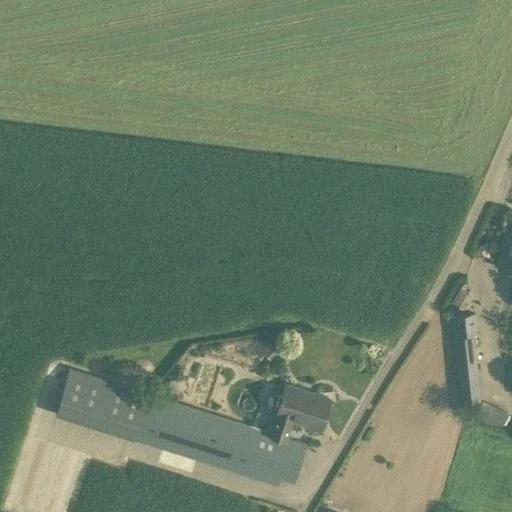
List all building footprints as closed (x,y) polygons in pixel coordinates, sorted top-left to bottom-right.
[(498,265),(511,270),(511,223),(498,265)] [(450,314),(461,402),(480,400),(477,372),(472,333),(477,332),(475,311),(450,314)] [(264,355),(273,362),(285,349),(271,336),(265,343),(259,338),(249,349),(260,359),(264,355)] [(329,399),(285,384),(275,414),(271,432),(147,392),(147,394),(70,366),(55,409),(131,436),(131,438),(291,489),(305,443),(285,436),(290,419),(319,429),(329,399)] [(481,400),(474,415),(499,428),(500,427),(503,429),(509,418),(505,417),(507,413),(481,400)]
